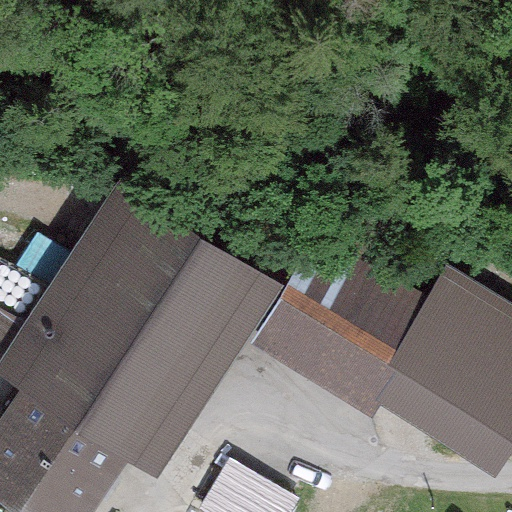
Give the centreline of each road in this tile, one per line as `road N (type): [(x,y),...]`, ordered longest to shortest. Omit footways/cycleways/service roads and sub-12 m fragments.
road 1 (residential): [(227,408),(474,473),(511,467)]
road 2 (track): [(155,511),(227,408)]
